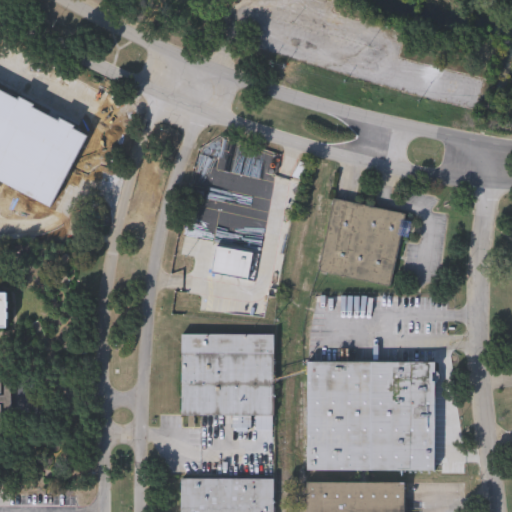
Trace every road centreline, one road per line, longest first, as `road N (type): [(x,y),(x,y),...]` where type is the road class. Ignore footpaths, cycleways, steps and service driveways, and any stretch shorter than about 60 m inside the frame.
road 1 (tertiary): [(0,10),(160,99),(392,170),(511,187)]
road 2 (tertiary): [(511,147),(405,127),(199,70),(67,0)]
road 3 (tertiary): [(199,70),(160,99),(124,210),(104,332),(104,478)]
road 4 (tertiary): [(139,479),(151,289),(199,111),(199,70)]
road 5 (residential): [(493,477),(481,326),(491,145)]
